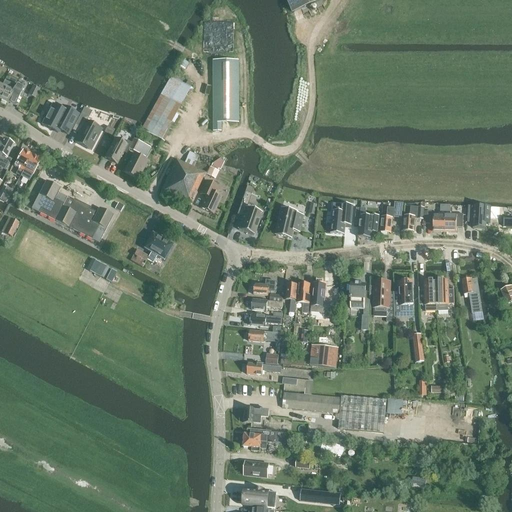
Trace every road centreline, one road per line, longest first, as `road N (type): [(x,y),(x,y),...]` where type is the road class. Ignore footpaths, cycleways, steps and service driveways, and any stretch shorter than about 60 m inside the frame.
road 1 (track): [(146,201),(176,148),(192,140),(234,132),(275,151),(298,145),(312,117),(316,32),(338,0)]
road 2 (residential): [(511,267),(484,250),(448,244),(297,257),(236,251)]
road 3 (residential): [(236,251),(0,115)]
road 4 (residential): [(216,511),(220,406),(212,353),(236,251)]
road 5 (unknown): [(218,393),(272,400),(344,425),(383,429),(432,420)]
